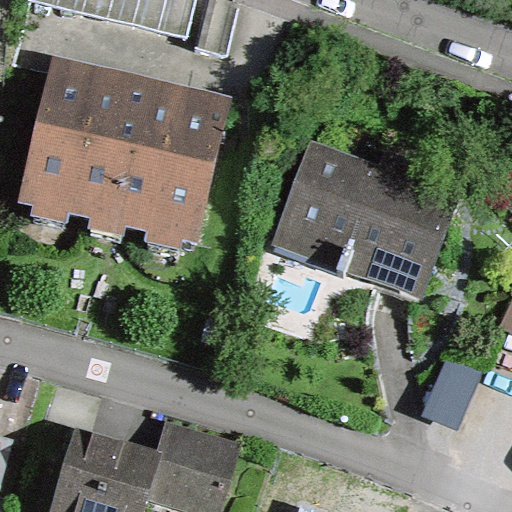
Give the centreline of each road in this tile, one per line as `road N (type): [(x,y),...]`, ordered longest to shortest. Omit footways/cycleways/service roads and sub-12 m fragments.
road 1 (residential): [(0,345),(435,482),(495,511)]
road 2 (residential): [(511,56),(362,0)]
